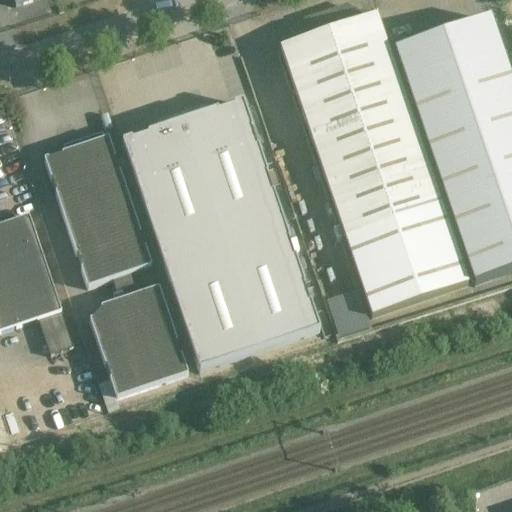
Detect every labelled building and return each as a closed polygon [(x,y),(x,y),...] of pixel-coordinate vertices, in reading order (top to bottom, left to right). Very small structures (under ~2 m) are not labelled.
[(12,0),(16,10),(41,1),(41,0),(12,0)] [(347,9),(345,10),(306,23),(312,41),(281,52),(373,322),(469,289),(377,19),(361,25),(357,14),(347,9)] [(511,86),(490,21),(470,28),(395,54),(475,289),(511,276),(511,86)] [(124,147),(200,376),(321,335),(245,107),(210,118),(208,112),(156,129),(158,136),(124,147)] [(104,144),(102,138),(64,151),(66,156),(44,164),(88,293),(113,284),(120,305),(98,312),(90,325),(116,404),(189,380),(109,142),(104,144)] [(61,317),(29,221),(0,230),(0,337),(39,325),(51,360),(73,352),(62,317),(61,317)] [(359,292),(327,304),(341,342),(373,330),(359,292)] [(0,450),(14,447),(0,391),(0,450)]
